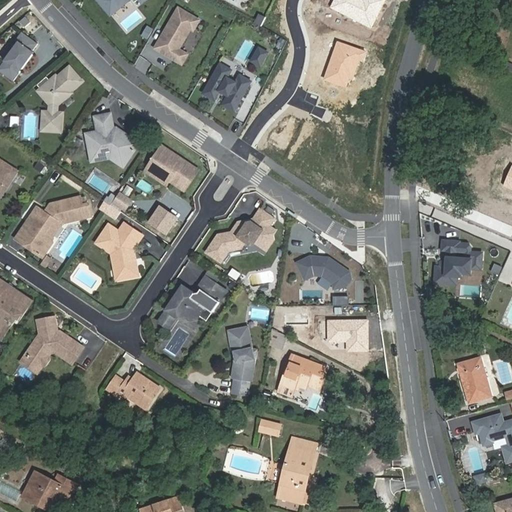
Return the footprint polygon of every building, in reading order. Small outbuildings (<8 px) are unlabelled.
[(335,0),(333,6),(340,10),(343,3),(337,0),(335,0)] [(337,0),(343,3),(340,10),(372,26),(384,0),(337,0)] [(179,7),(156,48),(178,60),(183,50),(180,48),(191,28),(194,29),(200,19),(179,7)] [(267,16),(262,13),(257,22),(262,25),(267,16)] [(19,42),(0,67),(0,70),(14,81),(35,52),(33,51),(38,43),(22,32),(17,40),(19,42)] [(338,41),(335,50),(338,51),(336,57),(333,56),(325,79),(347,86),(350,77),(353,78),(360,59),(364,60),(367,51),(338,41)] [(183,50),(178,60),(183,63),(188,53),(183,50)] [(221,62),(204,92),(215,99),(220,90),(229,94),(223,103),(235,110),(252,80),(240,74),(236,81),(228,76),(232,69),(221,62)] [(47,76),(38,85),(43,90),(40,92),(51,105),(50,112),(44,112),(42,131),(61,132),(63,113),(58,113),(59,105),(70,95),(69,93),(83,81),(70,67),(52,82),(47,76)] [(221,122),(228,114),(217,105),(211,113),(221,122)] [(112,113),(95,117),(97,125),(101,128),(98,131),(87,134),(91,156),(117,150),(129,159),(140,144),(126,134),(122,134),(118,132),(117,128),(115,128),(112,113)] [(146,171),(155,177),(160,171),(162,170),(175,179),(173,183),(185,191),(199,171),(162,146),(146,171)] [(91,156),(93,162),(111,158),(124,167),(129,159),(117,150),(91,156)] [(0,159),(0,187),(4,186),(9,179),(12,181),(18,171),(0,159)] [(160,171),(155,177),(167,185),(170,181),(173,183),(175,179),(162,170),(160,171)] [(0,195),(1,197),(12,181),(9,179),(4,186),(0,187),(0,195)] [(108,197),(105,201),(111,205),(116,197),(112,194),(109,198),(108,197)] [(28,221),(17,238),(38,253),(43,245),(46,245),(49,241),(48,233),(57,221),(60,221),(64,223),(92,216),(89,203),(83,205),(81,196),(51,204),(47,211),(43,208),(36,218),(37,222),(35,225),(28,221)] [(100,208),(106,212),(111,205),(105,201),(100,208)] [(111,205),(106,212),(117,219),(122,212),(111,205)] [(39,206),(28,221),(35,225),(37,222),(36,218),(43,208),(39,206)] [(178,218),(161,207),(151,222),(168,233),(178,218)] [(219,234),(206,253),(222,263),(230,252),(242,249),(247,243),(250,245),(256,244),(258,240),(267,234),(276,240),(274,235),(278,230),(271,226),(276,219),(261,209),(252,221),(250,220),(248,222),(242,223),(239,222),(232,232),(219,234)] [(53,238),(64,223),(60,221),(57,221),(48,233),(49,241),(46,245),(43,245),(38,253),(43,257),(54,242),(53,238)] [(109,225),(97,243),(112,253),(115,265),(117,265),(121,267),(123,279),(139,275),(136,258),(132,255),(131,250),(134,250),(134,249),(143,236),(127,224),(121,232),(119,231),(109,225)] [(276,240),(267,234),(258,240),(256,244),(268,252),(276,240)] [(435,293),(446,292),(445,284),(455,283),(460,282),(460,279),(469,278),(469,273),(478,272),(476,255),(464,256),(464,249),(452,250),(452,248),(436,250),(437,259),(444,259),(445,266),(441,266),(442,271),(438,271),(438,276),(434,277),(435,293)] [(47,267),(51,258),(45,255),(41,264),(47,267)] [(351,272),(335,261),(325,260),(325,256),(311,255),(297,262),(305,279),(314,275),(322,276),(332,283),(333,289),(346,287),(352,279),(351,272)] [(117,265),(115,265),(118,280),(123,279),(121,267),(117,265)] [(217,284),(224,274),(213,266),(195,293),(199,293),(202,289),(210,295),(217,284)] [(230,268),(226,277),(237,281),(240,272),(230,268)] [(0,279),(0,282),(8,288),(7,290),(9,292),(7,294),(11,297),(14,292),(31,303),(32,301),(0,279)] [(0,326),(8,331),(17,318),(20,320),(31,303),(14,292),(11,297),(7,294),(9,292),(7,290),(8,288),(0,282),(0,326)] [(445,284),(446,292),(456,291),(455,283),(445,284)] [(228,291),(217,284),(210,295),(202,289),(199,293),(195,293),(184,286),(177,296),(178,305),(169,307),(159,322),(169,328),(177,317),(185,314),(186,313),(192,317),(201,317),(206,308),(213,312),(228,291)] [(177,296),(169,307),(178,305),(177,296)] [(213,312),(206,308),(201,317),(207,321),(213,312)] [(55,315),(38,319),(41,333),(27,354),(43,365),(47,364),(50,359),(50,355),(52,351),(57,351),(74,362),(85,346),(61,330),(59,333),(55,330),(57,327),(58,326),(55,315)] [(367,351),(367,321),(328,321),(328,339),(330,341),(347,341),(347,349),(348,351),(367,351)] [(228,329),(229,337),(250,333),(249,326),(228,329)] [(287,335),(272,328),(270,343),(282,348),(287,335)] [(250,333),(229,337),(232,352),(234,352),(236,361),(233,362),(231,378),(233,379),(232,385),(247,387),(248,381),(251,381),(254,361),(252,350),(250,333)] [(43,365),(27,354),(22,361),(38,372),(43,365)] [(309,382),(320,386),(327,367),(293,354),(289,362),(287,369),(279,390),(292,396),(295,388),(298,381),(308,384),(309,382)] [(481,358),(459,363),(470,403),(492,397),(481,358)] [(117,376),(108,389),(118,395),(121,391),(123,388),(127,390),(124,394),(147,409),(161,389),(138,373),(134,380),(131,383),(127,380),(126,383),(117,376)] [(307,389),(308,384),(298,381),(295,388),(298,390),(300,386),(307,389)] [(247,387),(232,385),(231,393),(246,396),(247,387)] [(500,415),(474,422),(476,430),(480,429),(484,445),(493,442),(493,440),(507,436),(509,445),(503,447),(507,462),(511,460),(511,420),(502,423),(500,415)] [(280,424),(262,419),(259,431),(277,435),(280,424)] [(291,445),(310,450),(314,442),(293,437),(291,445)] [(314,442),(310,450),(311,450),(305,473),(309,475),(317,443),(314,442)] [(277,496),(286,499),(310,450),(291,445),(277,496)] [(310,450),(286,499),(299,502),(302,490),(305,490),(309,475),(305,473),(311,450),(310,450)] [(60,484),(56,482),(37,472),(27,491),(47,502),(44,506),(55,511),(63,496),(67,499),(75,484),(63,478),(60,484)] [(475,477),(477,484),(486,482),(484,475),(475,477)] [(312,503),(317,478),(310,476),(305,502),(312,503)] [(24,496),(44,506),(47,502),(27,491),(24,496)] [(182,511),(178,497),(144,508),(145,511),(182,511)] [(511,511),(511,499),(496,503),(498,511),(511,511)]
